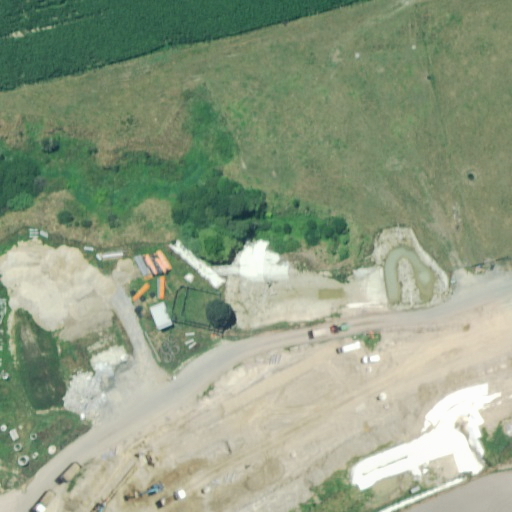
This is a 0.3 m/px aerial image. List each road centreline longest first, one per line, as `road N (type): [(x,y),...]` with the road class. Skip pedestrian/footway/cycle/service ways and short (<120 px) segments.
road 1 (secondary): [(172,511),(360,406),(511,334)]
road 2 (unknown): [(457,360),(370,19)]
